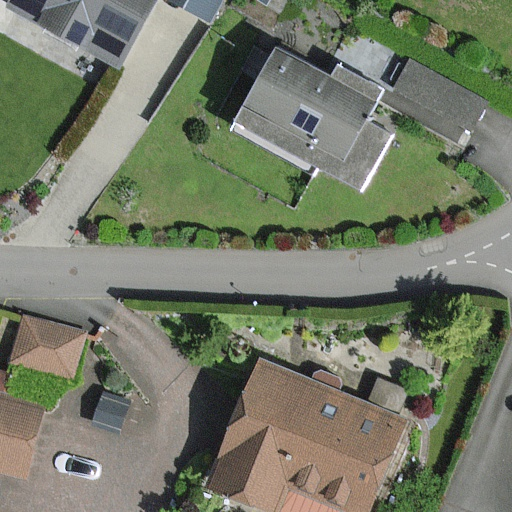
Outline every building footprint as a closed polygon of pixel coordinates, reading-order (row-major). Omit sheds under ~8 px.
[(14,0),(13,3),(120,63),(155,0),(175,0),(210,19),(220,0),(14,0)] [(282,47),(242,119),(364,185),(392,133),(368,119),(379,100),(282,47)] [(84,334),(26,318),(14,361),(72,377),(84,334)] [(263,365),(215,485),(280,511),(290,487),(352,511),(371,511),(408,423),(263,365)] [(0,398),(0,466),(25,473),(42,410),(0,398)]
